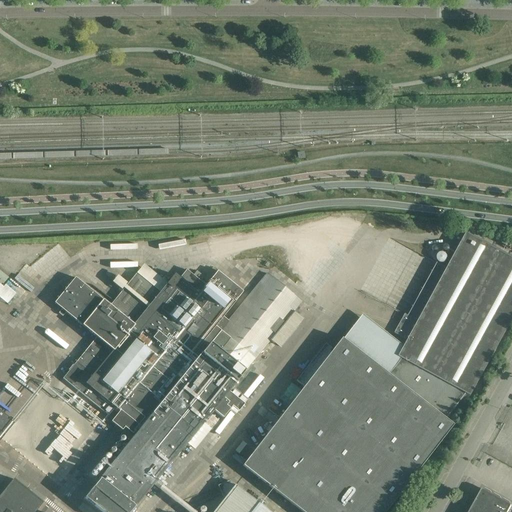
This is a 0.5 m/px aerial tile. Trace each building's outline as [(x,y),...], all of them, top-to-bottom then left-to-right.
[(291,242),(302,254),(315,243),(304,230),(291,242)] [(385,511),(453,426),(446,420),(466,394),(469,396),(511,317),(511,258),(465,233),(460,242),(446,268),(436,263),(407,316),(404,314),(394,333),(406,340),(403,346),(362,315),(343,340),(342,339),(331,353),(323,346),(296,381),(304,387),(243,466),(301,511),(269,511),(229,481),(218,486),(223,496),(225,498),(213,511),(194,511),(156,481),(153,485),(187,511),(385,511)] [(329,235),(319,246),(338,263),(348,252),(329,235)] [(435,257),(435,258),(435,259),(436,260),(436,261),(437,262),(438,263),(439,263),(440,263),(441,263),(442,263),(443,263),(443,262),(444,262),(445,261),(446,260),(446,259),(446,258),(446,257),(446,256),(445,255),(444,254),(443,253),(442,253),(441,252),(440,252),(439,253),(438,253),(437,253),(437,254),(436,255),(436,256),(435,257)] [(4,283),(9,277),(0,270),(0,298),(7,304),(16,293),(4,283)] [(75,278),(54,303),(62,310),(66,313),(96,338),(63,379),(103,412),(110,404),(119,412),(111,422),(122,431),(125,428),(133,434),(139,427),(141,428),(134,437),(84,498),(101,511),(131,511),(153,485),(156,481),(197,431),(213,411),(223,418),(233,406),(238,411),(244,404),(229,391),(245,372),(255,360),(302,302),(267,274),(228,321),(223,317),(243,292),(217,271),(205,286),(187,270),(180,279),(174,275),(167,284),(150,271),(144,279),(137,273),(126,286),(125,285),(127,283),(118,276),(112,283),(122,290),(123,288),(124,289),(110,306),(75,278)] [(0,441),(15,423),(0,410),(0,441)] [(0,511),(35,511),(42,503),(14,480),(0,496),(0,511)] [(483,490),(482,489),(481,490),(468,511),(508,511),(511,507),(511,506),(511,505),(510,505),(483,490)]
